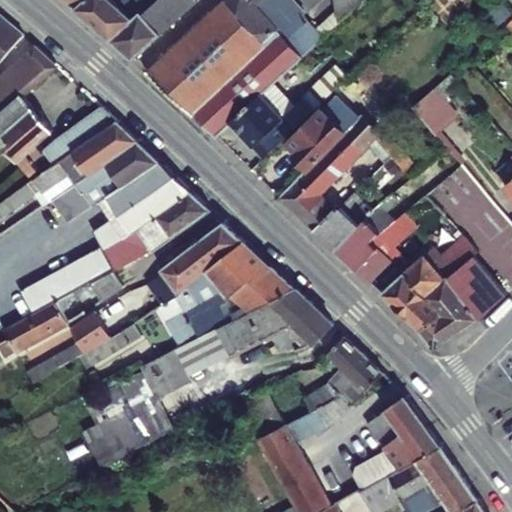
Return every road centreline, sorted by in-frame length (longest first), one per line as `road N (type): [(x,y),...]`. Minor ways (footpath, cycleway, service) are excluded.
road 1 (secondary): [(435,389),(192,150),(24,0)]
road 2 (secondary): [(511,485),(435,389)]
